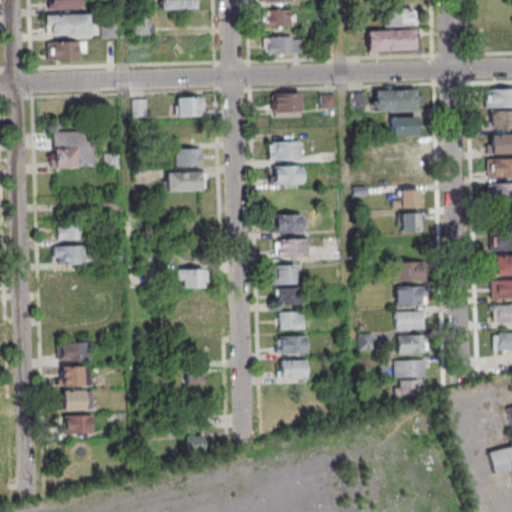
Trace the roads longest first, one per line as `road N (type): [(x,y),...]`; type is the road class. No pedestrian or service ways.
road 1 (residential): [(511,68),(0,84)]
road 2 (residential): [(9,0),(26,496)]
road 3 (residential): [(248,439),(233,0)]
road 4 (residential): [(461,378),(451,0)]
